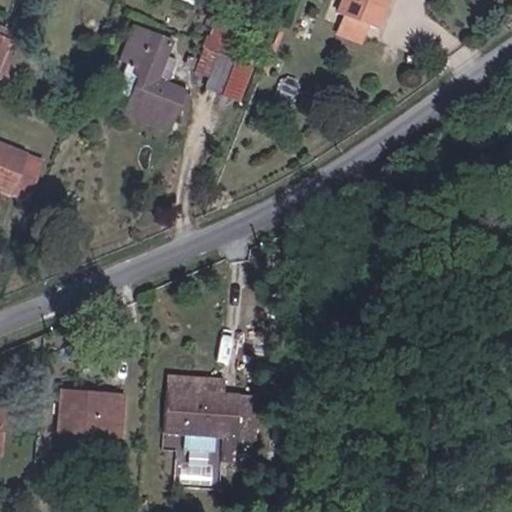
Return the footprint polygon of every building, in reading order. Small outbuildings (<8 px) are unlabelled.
[(375,30),(386,0),(341,0),(335,14),(342,17),(365,26),(375,30)] [(365,26),(342,17),(335,36),(358,45),(365,26)] [(212,25),(203,50),(217,55),(218,54),(232,59),(231,62),(233,63),(243,37),(212,25)] [(0,79),(2,81),(17,44),(13,43),(17,33),(0,26),(0,79)] [(17,44),(2,81),(15,86),(30,49),(17,44)] [(138,77),(128,103),(171,119),(176,107),(184,110),(189,97),(181,94),(182,91),(167,85),(155,81),(164,56),(165,55),(143,46),(134,68),(132,75),(138,77)] [(208,79),(217,55),(203,50),(194,73),(208,79)] [(218,96),(231,62),(232,59),(218,54),(217,55),(208,79),(204,90),(218,96)] [(155,81),(167,85),(176,61),(164,56),(155,81)] [(231,62),(218,96),(237,103),(250,70),(233,63),(231,62)] [(111,96),(128,103),(138,77),(132,75),(134,68),(123,64),(111,96)] [(171,119),(128,103),(111,96),(107,106),(124,112),(123,115),(167,132),(171,119)] [(0,192),(8,196),(8,193),(26,201),(41,163),(0,146),(0,192)] [(30,223),(25,236),(36,241),(42,227),(30,223)] [(166,375),(165,391),(224,394),(225,379),(166,375)] [(235,464),(236,441),(239,395),(224,394),(165,391),(163,434),(183,435),(182,451),(214,453),(215,438),(222,438),(221,463),(235,464)] [(98,397),(98,395),(60,392),(58,433),(120,437),(123,395),(109,394),(109,398),(98,397)] [(248,442),(251,396),(239,395),(236,441),(248,442)] [(258,396),(251,396),(248,442),(255,442),(258,396)]
